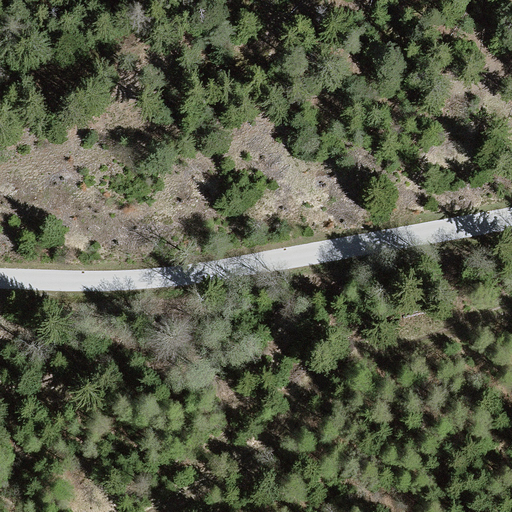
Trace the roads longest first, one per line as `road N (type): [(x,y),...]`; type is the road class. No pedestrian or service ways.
road 1 (residential): [(511,218),(174,276),(0,279)]
road 2 (track): [(511,306),(336,369),(277,437),(152,511)]
